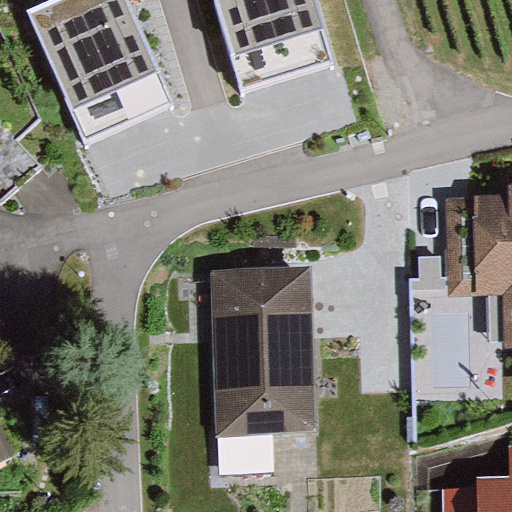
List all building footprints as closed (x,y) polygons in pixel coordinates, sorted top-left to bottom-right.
[(124,0),(77,0),(26,23),(71,125),(163,85),(124,0)] [(312,0),(210,0),(233,73),(326,45),(312,0)] [(511,187),(452,189),(455,285),(511,284),(511,335),(511,187)] [(315,288),(214,292),(221,459),(322,455),(315,288)] [(0,387),(0,464),(35,446),(3,386),(0,387)] [(490,503),(455,504),(455,511),(511,511),(511,461),(489,462),(490,503)]
